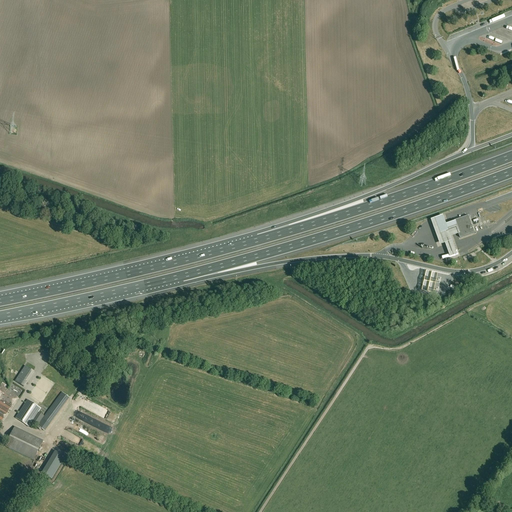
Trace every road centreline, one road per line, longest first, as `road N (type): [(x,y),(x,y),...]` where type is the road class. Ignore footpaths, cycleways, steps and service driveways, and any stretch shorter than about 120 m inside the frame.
road 1 (motorway): [(182,275),(511,172)]
road 2 (motorway): [(511,155),(258,240)]
road 3 (motorway): [(258,240),(0,300)]
road 4 (motorway): [(464,153),(258,240)]
road 5 (motorway): [(182,275),(374,255)]
road 6 (motorway): [(0,316),(182,275)]
